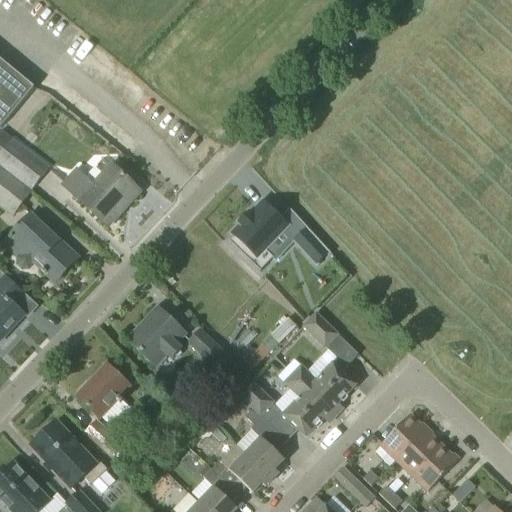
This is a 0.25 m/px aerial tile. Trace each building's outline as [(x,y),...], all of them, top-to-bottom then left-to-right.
[(0,129),(0,130),(34,88),(0,60),(0,129)] [(0,168),(30,193),(31,192),(49,169),(5,134),(1,131),(0,132),(0,168)] [(0,209),(12,219),(33,194),(31,192),(30,193),(0,168),(0,209)] [(88,185),(91,182),(76,169),(61,185),(107,228),(124,209),(120,205),(135,189),(113,168),(93,190),(88,185)] [(234,238),(229,244),(260,273),(273,259),(265,251),(287,227),(262,203),(232,235),(234,238)] [(29,215),(0,245),(16,260),(16,266),(22,272),(30,272),(35,266),(54,284),(68,269),(63,263),(71,254),(29,215)] [(307,230),(294,242),(295,242),(316,265),(323,259),(329,253),(307,230)] [(0,341),(24,316),(12,306),(23,295),(0,273),(0,341)] [(185,335),(158,309),(147,320),(150,324),(131,345),(155,367),(165,357),(170,362),(182,350),(177,344),(185,335)] [(300,367),(292,376),(331,412),(355,387),(341,373),(358,356),(316,315),(303,328),(328,352),(307,373),(300,367)] [(217,372),(229,359),(199,332),(188,344),(217,372)] [(274,358),(269,363),(277,371),(274,374),(278,378),(286,370),(274,358)] [(100,420),(101,419),(113,430),(131,411),(119,400),(130,388),(105,365),(75,397),(100,420)] [(305,439),(331,412),(292,376),(284,384),(299,399),(282,416),(305,439)] [(238,396),(253,410),(260,417),(273,403),(251,383),(238,396)] [(260,417),(253,410),(245,418),(254,427),(250,430),(257,436),(268,424),(260,417)] [(396,462),(424,434),(419,429),(421,427),(409,416),(380,447),(396,462)] [(38,440),(31,447),(71,490),(83,479),(90,487),(107,471),(98,462),(95,465),(56,424),(49,430),(47,428),(36,438),(38,440)] [(97,424),(85,436),(114,464),(119,459),(121,461),(130,453),(127,450),(129,447),(112,430),(108,434),(97,424)] [(396,462),(390,468),(405,482),(411,476),(411,477),(441,447),(430,436),(428,438),(424,434),(396,462)] [(245,455),(271,481),(278,474),(274,471),(283,461),(260,439),(245,455)] [(245,455),(236,447),(221,463),(220,462),(212,470),(239,497),(246,489),(252,494),(261,484),(265,488),(271,481),(245,455)] [(452,457),(441,447),(411,477),(427,493),(455,464),(450,459),(452,457)] [(0,499),(2,502),(1,503),(9,511),(10,510),(11,511),(39,511),(49,503),(38,492),(38,491),(28,480),(28,481),(13,465),(6,471),(5,470),(0,474),(0,499)] [(342,469),(333,478),(366,509),(374,500),(342,469)] [(198,504),(205,511),(234,511),(236,510),(231,505),(239,497),(212,470),(203,479),(213,488),(198,504)] [(362,480),(371,488),(378,481),(369,473),(362,480)] [(467,481),(459,489),(466,496),(474,488),(467,481)] [(386,503),(393,496),(385,488),(378,495),(386,503)] [(458,504),(466,496),(459,489),(451,497),(458,504)] [(70,511),(98,511),(80,491),(65,505),(70,511)] [(401,503),(393,496),(386,503),(394,511),(401,503)] [(498,511),(495,508),(494,509),(486,501),(474,511),(498,511)] [(331,511),(325,506),(321,510),(313,502),(303,511),(331,511)]
